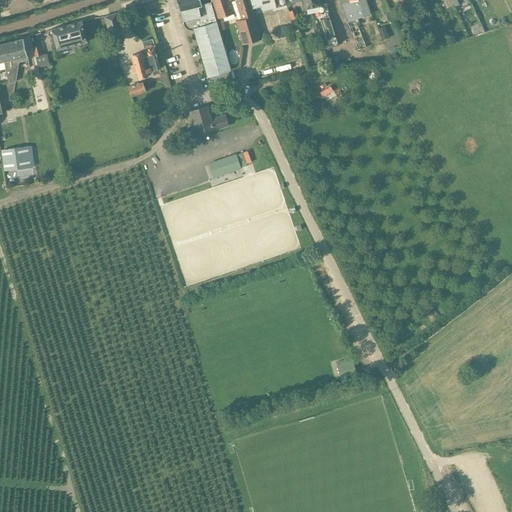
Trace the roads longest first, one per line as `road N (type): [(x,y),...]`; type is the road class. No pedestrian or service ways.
road 1 (residential): [(454,511),(262,115),(200,92),(170,0)]
road 2 (track): [(0,201),(142,164)]
